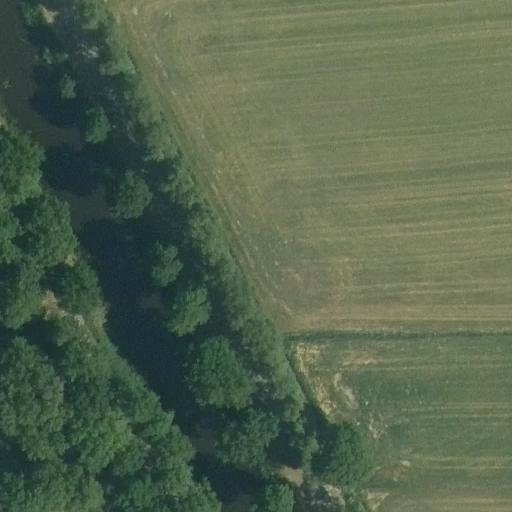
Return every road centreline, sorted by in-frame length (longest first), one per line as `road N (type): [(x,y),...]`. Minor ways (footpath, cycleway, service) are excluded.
road 1 (unclassified): [(329,511),(63,0)]
road 2 (track): [(0,187),(171,511)]
